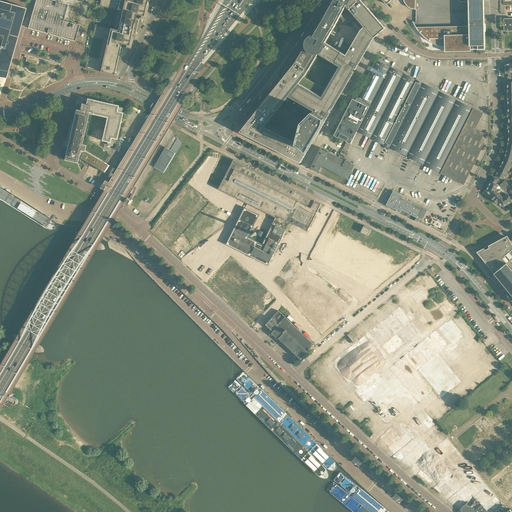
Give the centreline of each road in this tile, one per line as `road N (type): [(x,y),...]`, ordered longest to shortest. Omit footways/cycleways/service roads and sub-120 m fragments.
road 1 (primary): [(0,392),(176,93)]
road 2 (residential): [(209,295),(120,211),(51,166),(67,89)]
road 3 (residential): [(446,511),(292,374)]
road 4 (residential): [(121,239),(265,386)]
road 5 (residential): [(265,386),(406,511)]
road 6 (residential): [(292,374),(430,254)]
road 7 (secondary): [(443,247),(300,175)]
road 8 (secondary): [(297,180),(435,251)]
road 9 (residential): [(300,175),(376,41)]
road 10 (unknown): [(486,478),(453,438),(506,394),(511,399)]
